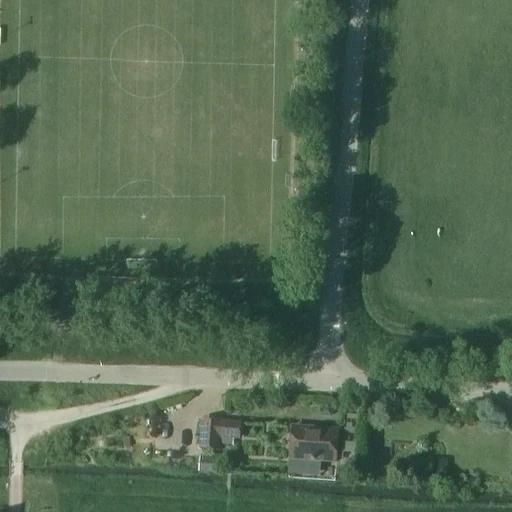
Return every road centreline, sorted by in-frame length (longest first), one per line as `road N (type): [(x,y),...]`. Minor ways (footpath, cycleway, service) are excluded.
road 1 (unclassified): [(327,383),(360,0)]
road 2 (unclassified): [(0,373),(327,383)]
road 3 (unclassified): [(327,383),(511,395)]
